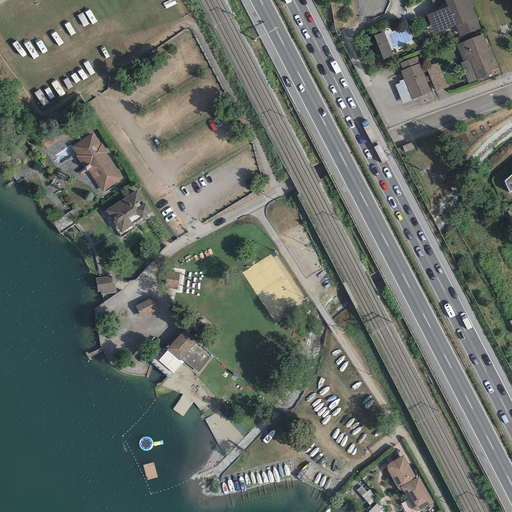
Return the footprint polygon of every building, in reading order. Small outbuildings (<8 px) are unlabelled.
[(362,0),(361,5),(380,10),(381,0),(362,0)] [(445,0),(447,6),(435,11),(426,15),(434,35),(455,26),(459,37),(481,29),(473,7),(474,7),(470,0),(445,0)] [(431,0),(435,11),(447,6),(445,0),(431,0)] [(383,32),(374,36),(383,59),(393,55),(383,32)] [(483,34),(456,45),(463,62),(460,63),(468,84),(492,75),(490,71),(498,68),(491,48),(488,49),(483,34)] [(402,70),(419,63),(420,63),(417,56),(399,63),(402,70)] [(430,92),(419,63),(402,70),(400,71),(403,79),(412,100),(430,92)] [(437,63),(426,68),(436,92),(447,87),(437,63)] [(402,104),(412,100),(403,79),(399,81),(399,83),(395,85),(402,104)] [(107,153),(92,132),(71,147),(77,155),(76,156),(102,192),(123,178),(106,154),(107,153)] [(151,212),(136,190),(106,210),(121,233),(133,225),(132,224),(151,212)] [(179,273),(167,271),(164,288),(177,290),(179,273)] [(111,276),(95,278),(98,292),(100,292),(101,295),(115,293),(114,283),(112,283),(111,276)] [(151,298),(135,306),(140,318),(157,310),(151,298)] [(196,341),(183,330),(166,350),(167,351),(180,361),(181,359),(184,362),(198,373),(210,358),(194,345),(196,341)] [(180,361),(167,351),(158,360),(173,373),(184,362),(181,359),(180,361)] [(433,503),(418,477),(416,478),(403,455),(389,463),(388,464),(387,465),(386,467),(386,469),(387,470),(397,488),(398,490),(400,490),(402,490),(411,508),(413,510),(414,511),(416,511),(419,511),(433,503)] [(361,486),(356,490),(369,505),(377,499),(369,489),(366,492),(361,486)]
